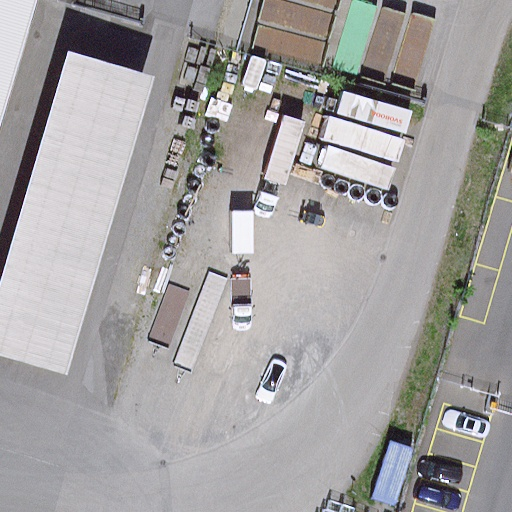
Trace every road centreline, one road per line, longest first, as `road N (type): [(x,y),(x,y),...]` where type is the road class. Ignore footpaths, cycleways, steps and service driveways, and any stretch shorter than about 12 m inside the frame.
road 1 (unknown): [(297,511),(342,452),(491,0)]
road 2 (unknown): [(189,0),(46,493)]
